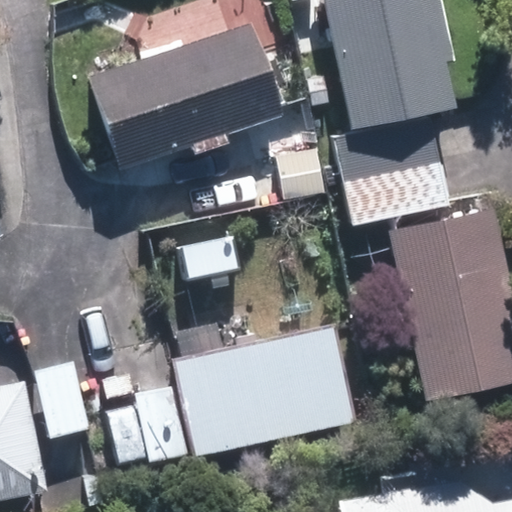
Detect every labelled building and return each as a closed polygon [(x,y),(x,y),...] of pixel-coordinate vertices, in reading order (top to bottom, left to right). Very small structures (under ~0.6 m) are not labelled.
[(314,0),(337,129),(322,132),(341,222),(440,202),(422,116),(447,112),(427,0),(314,0)] [(272,118),(240,22),(75,78),(108,173),(272,118)] [(245,168),(181,182),(190,227),(255,213),(245,168)] [(511,310),(487,206),(376,233),(418,407),(511,384),(511,310)] [(228,236),(168,246),(174,282),(234,272),(228,236)] [(343,423),(322,326),(162,362),(184,458),(343,423)] [(70,364),(31,370),(42,438),(81,431),(70,364)] [(16,382),(0,384),(0,499),(38,492),(16,382)] [(511,511),(511,479),(330,498),(331,511),(511,511)]
